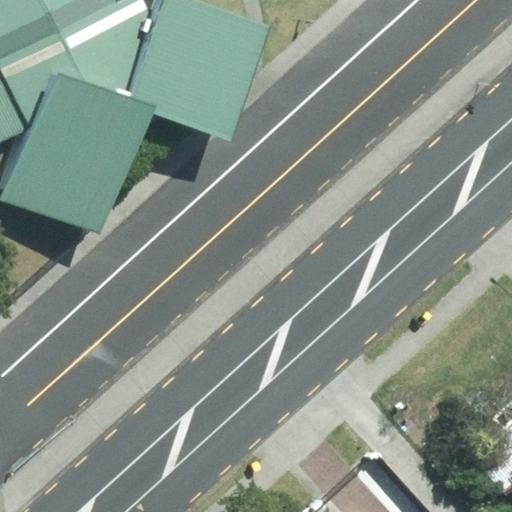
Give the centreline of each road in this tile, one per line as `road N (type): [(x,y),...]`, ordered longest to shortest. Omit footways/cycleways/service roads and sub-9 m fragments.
road 1 (tertiary): [(102,511),(511,129)]
road 2 (unknown): [(318,310),(484,511)]
